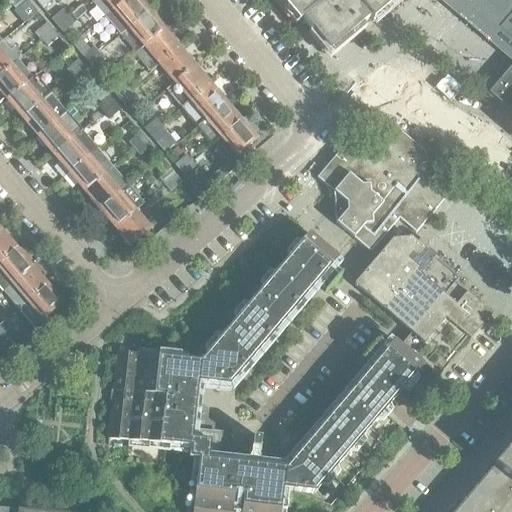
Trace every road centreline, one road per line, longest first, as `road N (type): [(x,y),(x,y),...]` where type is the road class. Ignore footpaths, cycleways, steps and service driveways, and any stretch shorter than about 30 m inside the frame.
road 1 (residential): [(120,298),(323,130),(208,0)]
road 2 (residential): [(369,511),(511,349)]
road 3 (residential): [(120,298),(0,155)]
road 4 (residential): [(0,405),(120,298)]
